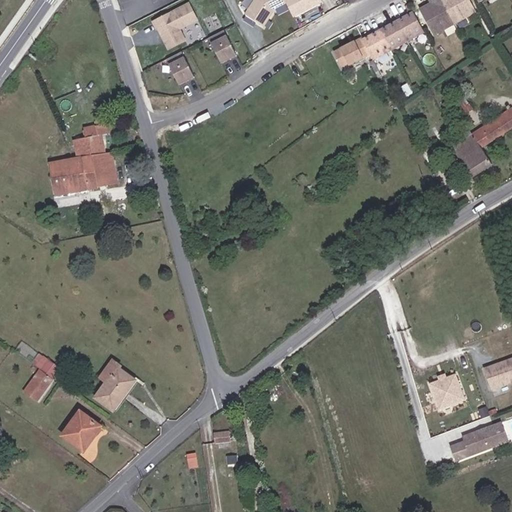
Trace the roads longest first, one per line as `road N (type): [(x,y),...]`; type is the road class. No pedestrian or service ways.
road 1 (unclassified): [(220,399),(378,276),(511,187)]
road 2 (unclassified): [(220,399),(148,127)]
road 3 (residential): [(148,127),(210,105),(385,0)]
road 4 (residential): [(116,490),(220,399)]
road 5 (unclassified): [(148,127),(100,0)]
